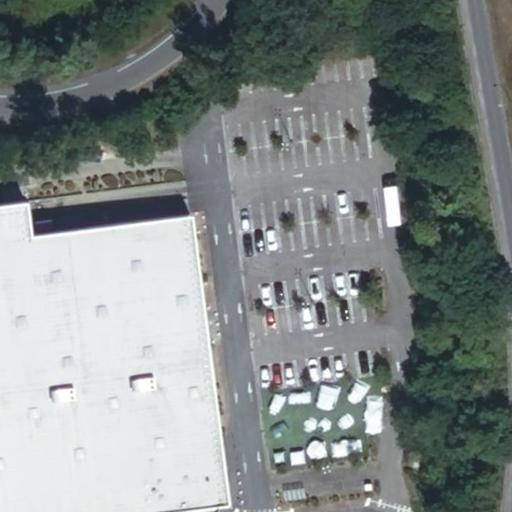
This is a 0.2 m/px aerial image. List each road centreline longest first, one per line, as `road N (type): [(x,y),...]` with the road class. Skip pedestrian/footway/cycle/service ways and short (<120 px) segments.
road 1 (unclassified): [(470,0),(511,257)]
road 2 (trunk): [(220,0),(189,38),(118,87),(0,109)]
